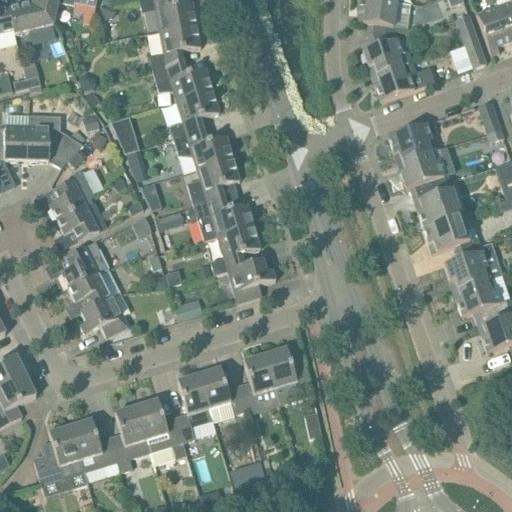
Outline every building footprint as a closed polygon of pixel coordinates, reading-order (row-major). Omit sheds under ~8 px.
[(32,0),(31,8),(31,7),(54,30),(58,8),(74,10),(74,8),(95,11),(96,0),(32,0)] [(159,36),(196,30),(192,7),(166,12),(163,0),(161,0),(139,4),(142,17),(155,15),(159,36)] [(451,11),(464,6),(461,0),(451,0),(448,2),(451,11)] [(511,0),(500,0),(497,5),(499,12),(511,46),(511,0)] [(394,21),(396,6),(361,1),(359,17),(365,18),(363,29),(369,29),(393,33),(392,32),(394,21)] [(14,39),(54,30),(31,7),(31,8),(9,13),(14,35),(13,35),(14,39)] [(497,52),(511,46),(499,12),(477,20),(491,60),(499,57),(497,52)] [(14,35),(9,13),(0,15),(0,38),(13,35),(14,35)] [(461,40),(474,35),(468,20),(455,24),(461,40)] [(401,58),(393,33),(369,29),(367,39),(372,52),(363,55),(368,71),(373,70),(377,79),(412,67),(408,56),(401,58)] [(153,76),(177,71),(177,69),(174,57),(201,53),(196,30),(159,36),(163,58),(150,61),(153,76)] [(461,40),(473,73),(486,68),(474,35),(461,40)] [(412,67),(377,79),(380,89),(375,91),(380,107),(414,95),(409,82),(416,79),(412,67)] [(176,106),(212,95),(206,73),(180,81),(177,71),(153,76),(159,97),(173,96),(176,106)] [(43,99),(40,89),(38,81),(26,84),(28,92),(29,92),(31,100),(43,99)] [(16,95),(28,92),(26,84),(14,87),(16,95)] [(173,144),(197,137),(194,125),(219,118),(212,95),(176,106),(183,128),(169,132),(173,144)] [(500,133),(497,126),(491,107),(478,112),(485,131),(487,138),(500,133)] [(83,149),(60,135),(61,122),(29,121),(28,130),(27,166),(50,167),(61,172),(68,165),(83,149)] [(111,127),(125,159),(138,154),(129,122),(111,127)] [(435,155),(431,145),(426,129),(388,142),(394,159),(399,157),(402,167),(435,155)] [(27,166),(28,130),(6,130),(6,132),(0,132),(0,131),(0,166),(3,165),(27,166)] [(491,147),(503,143),(500,133),(487,138),(491,147)] [(197,174),(233,163),(226,141),(201,148),(197,137),(173,144),(178,161),(193,162),(197,174)] [(425,188),(443,181),(435,155),(402,167),(405,176),(400,178),(406,194),(425,188)] [(83,162),(77,156),(68,165),(74,171),(83,162)] [(194,212),(218,205),(214,193),(240,186),(233,163),(197,174),(200,184),(187,188),(194,212)] [(86,211),(86,210),(92,208),(91,204),(94,200),(82,175),(69,181),(72,186),(53,195),(58,206),(50,210),(57,225),(86,211)] [(461,220),(447,180),(447,179),(443,181),(425,188),(429,201),(419,205),(423,215),(418,216),(423,232),(461,220)] [(154,188),(141,192),(145,201),(157,198),(154,188)] [(217,242),(253,231),(247,208),(221,216),(218,205),(194,212),(198,225),(204,246),(217,242)] [(139,206),(128,212),(132,220),(143,214),(139,206)] [(79,246),(99,237),(86,211),(57,225),(64,240),(73,236),(79,246)] [(155,223),(158,234),(180,228),(178,217),(155,223)] [(482,257),(480,251),(477,242),(469,245),(461,220),(423,232),(429,249),(433,247),(437,257),(455,251),(459,264),(444,269),(444,270),(482,257)] [(134,228),(131,229),(137,240),(143,242),(151,238),(148,229),(145,222),(134,228)] [(227,276),(238,272),(235,261),(260,253),(253,231),(217,242),(224,263),(211,267),(214,280),(228,276),(227,276)] [(96,247),(64,263),(70,273),(61,278),(68,293),(97,278),(98,279),(109,274),(96,247)] [(502,279),(492,247),(480,251),(482,257),(444,270),(450,286),(455,284),(458,294),(491,283),(502,279)] [(158,260),(149,262),(153,275),(161,272),(158,260)] [(238,309),(262,301),(258,290),(275,285),(272,275),(266,276),(263,265),(238,272),(227,276),(228,276),(232,289),(238,309)] [(123,301),(122,298),(110,274),(109,274),(98,279),(97,278),(68,293),(76,308),(85,303),(90,313),(110,304),(110,303),(113,301),(114,302),(120,298),(122,302),(123,301)] [(178,275),(165,279),(169,292),(182,288),(178,275)] [(499,308),(491,283),(502,280),(502,279),(491,283),(458,294),(461,304),(456,305),(462,322),(488,313),(493,326),(482,329),(483,330),(511,320),(511,308),(511,304),(499,308)] [(130,316),(123,301),(122,302),(120,298),(114,302),(113,301),(110,303),(110,304),(90,313),(81,317),(86,328),(80,331),(85,341),(101,333),(106,343),(129,332),(123,320),(130,316)] [(197,305),(173,312),(178,327),(202,320),(197,305)] [(511,358),(511,320),(483,330),(486,340),(481,341),(487,358),(509,350),(511,358)] [(300,399),(312,395),(305,371),(293,374),(287,354),(265,360),(275,394),(296,387),(300,399)] [(0,393),(26,380),(16,360),(0,368),(0,393)] [(254,400),(275,394),(265,360),(244,367),(250,388),(238,391),(245,415),(257,412),(254,400)] [(245,415),(238,391),(227,395),(220,374),(199,380),(209,414),(230,407),(234,419),(245,415)] [(0,432),(4,430),(22,421),(16,410),(36,401),(26,380),(0,393),(0,432)] [(188,420),(209,414),(199,380),(177,387),(187,419),(176,423),(183,447),(184,447),(195,443),(188,420)] [(183,447),(176,423),(164,426),(158,405),(136,412),(150,458),(153,467),(174,460),(175,464),(187,460),(184,447),(183,447)] [(150,458),(136,412),(115,418),(121,439),(110,443),(120,477),(133,473),(130,464),(150,458)] [(120,477),(110,443),(98,446),(92,425),(70,432),(87,488),(88,488),(88,487),(120,477)] [(73,493),(87,488),(70,432),(49,438),(53,451),(44,453),(46,461),(34,465),(41,490),(70,481),(73,493)] [(241,474),(229,477),(235,495),(247,492),(241,474)]
